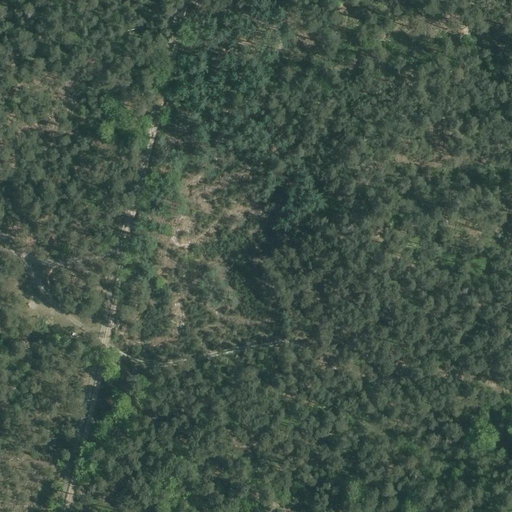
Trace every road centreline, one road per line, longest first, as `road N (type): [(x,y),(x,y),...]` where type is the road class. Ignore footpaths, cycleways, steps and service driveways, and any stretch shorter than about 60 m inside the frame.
road 1 (track): [(511,390),(450,376),(357,377),(286,342),(152,365),(105,342)]
road 2 (track): [(185,0),(105,342)]
road 3 (track): [(105,342),(65,511)]
road 4 (track): [(105,342),(45,297),(0,240)]
